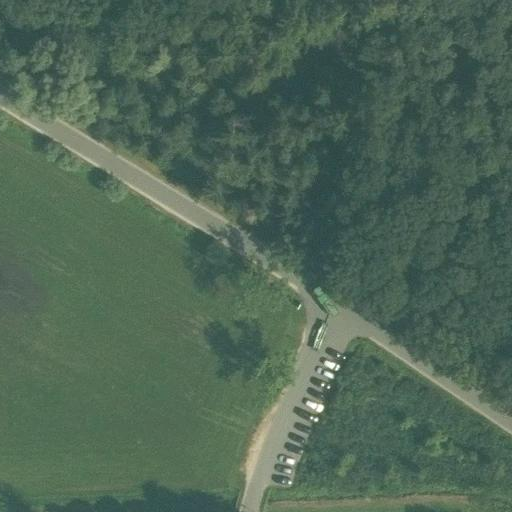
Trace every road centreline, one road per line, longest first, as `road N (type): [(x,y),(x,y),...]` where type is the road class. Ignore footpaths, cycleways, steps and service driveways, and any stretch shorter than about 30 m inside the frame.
road 1 (unclassified): [(0,94),(336,303)]
road 2 (unclassified): [(336,303),(254,475),(246,511)]
road 3 (unclassified): [(336,303),(511,416)]
